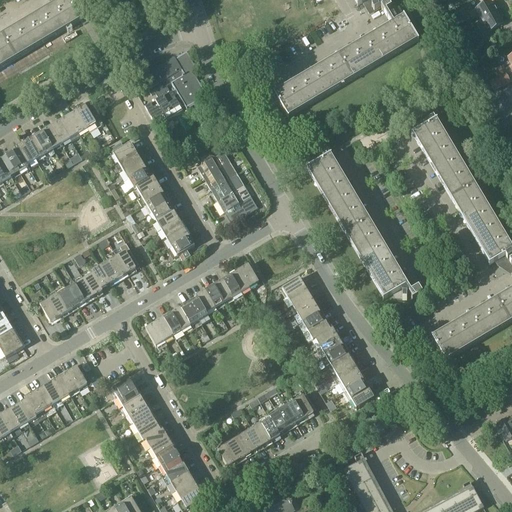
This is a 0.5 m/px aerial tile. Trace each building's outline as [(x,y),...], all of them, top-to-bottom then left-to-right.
[(82,23),(69,0),(0,41),(0,67),(80,20),(82,23)] [(356,0),(360,5),(357,7),(364,4),(370,15),(378,10),(381,9),(383,13),(386,12),(392,9),(391,8),(386,0),(356,0)] [(491,2),(476,11),(475,11),(466,16),(463,11),(447,20),(452,29),(472,19),(473,21),(479,17),(482,22),(500,12),(496,6),(492,5),(491,2)] [(435,12),(438,18),(447,13),(443,7),(435,12)] [(488,33),(503,25),(501,21),(503,18),(500,12),(482,22),(486,29),(480,32),(483,36),(488,33)] [(276,97),(274,95),(275,98),(279,104),(288,120),(289,121),(289,120),(288,118),(417,41),(418,43),(419,43),(404,17),(403,18),(405,21),(392,28),(338,61),(276,97)] [(494,55),(500,52),(496,45),(490,49),(494,55)] [(458,54),(467,72),(473,68),(464,51),(458,54)] [(179,60),(176,62),(185,78),(167,88),(171,86),(186,111),(187,111),(186,110),(207,98),(194,76),(198,73),(187,55),(179,60)] [(511,55),(507,58),(509,63),(511,67),(504,71),(503,69),(498,72),(501,78),(505,76),(510,73),(511,74),(511,73),(511,55)] [(160,64),(157,59),(136,72),(151,97),(155,95),(159,101),(170,94),(166,89),(167,88),(185,78),(176,62),(174,60),(160,68),(159,65),(160,64)] [(505,76),(501,78),(490,84),(495,93),(510,84),(505,76)] [(155,95),(158,101),(145,109),(154,124),(163,118),(166,122),(182,113),(171,94),(170,95),(170,94),(159,101),(155,95)] [(93,106),(87,110),(95,123),(99,120),(101,119),(93,106)] [(76,114),(87,132),(89,136),(104,127),(99,120),(95,123),(87,110),(86,108),(76,114)] [(87,132),(76,114),(68,119),(78,137),(87,132)] [(500,133),(511,123),(511,120),(509,117),(496,128),(500,133)] [(68,119),(59,124),(70,142),(78,137),(68,119)] [(70,142),(59,124),(51,129),(61,147),(70,142)] [(434,124),(412,137),(413,137),(415,136),(491,265),(490,266),(489,266),(489,267),(498,262),(500,265),(501,266),(510,272),(511,273),(511,254),(511,253),(503,239),(434,124)] [(51,129),(42,135),(53,153),(61,147),(51,129)] [(42,135),(34,140),(44,158),(53,153),(42,135)] [(34,140),(25,145),(36,163),(44,158),(34,140)] [(136,155),(130,146),(123,150),(120,144),(109,151),(112,156),(110,158),(116,167),(118,165),(136,155)] [(36,163),(25,145),(17,150),(18,152),(28,168),(36,163)] [(18,152),(9,157),(20,174),(28,169),(28,168),(18,152)] [(88,152),(80,156),(83,161),(91,156),(88,152)] [(204,181),(231,165),(224,154),(213,161),(207,152),(199,157),(205,166),(198,171),(204,181)] [(136,155),(118,165),(123,174),(141,164),(136,155)] [(9,157),(1,162),(11,180),(20,174),(9,157)] [(328,158),(309,170),(386,299),(384,300),(383,301),(383,302),(393,296),(395,300),(398,300),(403,300),(403,301),(407,301),(407,296),(409,295),(413,301),(423,295),(419,288),(417,290),(414,286),(409,285),(407,286),(405,287),(398,276),(329,159),(331,158),(330,157),(328,158)] [(243,163),(241,159),(235,162),(238,167),(243,163)] [(1,162),(0,162),(0,179),(3,185),(11,180),(1,162)] [(141,164),(123,174),(129,183),(146,173),(141,164)] [(238,176),(231,165),(204,181),(211,192),(238,176)] [(146,173),(129,183),(134,191),(151,181),(146,173)] [(245,187),(238,176),(211,192),(218,203),(245,187)] [(154,180),(151,181),(134,191),(134,192),(136,191),(141,199),(159,188),(154,180)] [(249,185),(245,187),(218,203),(232,226),(239,222),(240,223),(248,219),(247,217),(254,213),(247,202),(256,196),(249,185)] [(164,197),(159,188),(141,199),(146,208),(164,197)] [(170,205),(164,197),(146,208),(151,216),(170,205)] [(175,214),(170,205),(151,216),(156,225),(175,214)] [(180,222),(175,214),(156,225),(162,233),(180,222)] [(130,216),(126,219),(131,227),(135,225),(130,216)] [(252,226),(257,223),(254,217),(249,220),(252,226)] [(180,222),(162,233),(167,242),(185,231),(180,222)] [(136,225),(131,228),(136,235),(141,233),(136,225)] [(185,231),(167,242),(172,250),(190,239),(185,231)] [(190,239),(172,250),(178,259),(180,258),(184,265),(194,258),(190,252),(196,248),(190,239)] [(122,253),(116,257),(117,259),(127,276),(136,271),(130,260),(130,259),(133,257),(126,245),(120,249),(122,253)] [(88,251),(82,255),(85,260),(91,256),(88,251)] [(80,256),(74,260),(79,268),(85,265),(80,256)] [(133,257),(130,259),(130,260),(136,271),(140,269),(133,257)] [(117,259),(108,264),(119,281),(127,276),(117,259)] [(444,261),(437,265),(442,272),(448,268),(444,261)] [(108,264),(100,269),(110,287),(119,281),(108,264)] [(248,267),(239,272),(250,290),(259,285),(254,276),(249,269),(248,267)] [(100,269),(91,274),(92,276),(101,292),(102,292),(110,287),(100,269)] [(239,272),(231,278),(241,295),(250,290),(239,272)] [(92,276),(84,281),(94,299),(103,294),(101,292),(92,276)] [(231,278),(222,283),(233,300),(241,295),(231,278)] [(82,279),(74,284),(75,286),(86,304),(94,299),(84,281),(83,281),(82,279)] [(288,300),(306,290),(300,280),(282,290),(288,300)] [(222,283),(214,288),(224,305),(225,307),(234,302),(233,300),(222,283)] [(75,286),(66,291),(77,309),(86,304),(75,286)] [(214,288),(205,293),(215,311),(224,305),(214,288)] [(311,299),(306,290),(288,300),(294,309),(311,299)] [(66,291),(58,297),(68,314),(77,309),(66,291)] [(205,293),(196,298),(198,300),(207,316),(215,311),(205,293)] [(432,339),(431,339),(444,360),(445,360),(511,319),(511,294),(434,341),(432,338),(432,339)] [(58,297),(49,302),(60,319),(68,314),(58,297)] [(311,299),(294,309),(299,318),(316,307),(311,299)] [(197,300),(189,305),(200,323),(208,318),(207,316),(198,300),(197,300)] [(49,302),(40,307),(51,325),(60,319),(49,302)] [(189,305),(180,310),(191,328),(200,323),(189,305)] [(280,316),(275,307),(269,310),(274,319),(280,316)] [(321,316),(316,307),(299,318),(304,326),(321,316)] [(180,310),(172,315),(182,333),(191,328),(180,310)] [(172,315),(163,321),(174,338),(182,333),(172,315)] [(0,329),(9,324),(4,316),(0,318),(0,329)] [(321,316),(304,326),(309,335),(326,324),(321,316)] [(285,323),(283,319),(276,322),(279,327),(285,323)] [(163,321),(155,326),(165,343),(174,338),(163,321)] [(9,324),(0,329),(0,341),(14,333),(9,324)] [(331,332),(326,324),(309,335),(314,342),(315,341),(331,332)] [(146,331),(141,334),(144,339),(148,336),(156,349),(165,343),(155,326),(146,331)] [(333,331),(331,332),(315,341),(321,351),(339,340),(333,331)] [(19,341),(14,333),(0,341),(0,351),(1,352),(19,341)] [(339,340),(321,351),(326,359),(344,349),(339,340)] [(6,361),(9,365),(19,359),(17,355),(24,350),(19,341),(1,352),(6,361)] [(349,358),(344,349),(326,359),(331,368),(349,358)] [(354,366),(349,358),(331,368),(336,376),(354,366)] [(354,366),(336,376),(341,385),(359,374),(354,366)] [(68,374),(79,392),(88,386),(87,385),(91,383),(87,376),(83,378),(77,369),(68,374)] [(68,374),(60,379),(70,397),(79,392),(68,374)] [(364,383),(359,374),(341,385),(347,393),(364,383)] [(60,379),(51,384),(62,402),(70,397),(60,379)] [(118,401),(135,390),(130,381),(112,391),(118,401)] [(369,392),(364,383),(347,393),(352,402),(369,392)] [(62,402),(51,384),(43,389),(53,407),(62,402)] [(53,407),(43,389),(34,394),(44,412),(53,407)] [(140,399),(135,390),(118,401),(123,409),(140,399)] [(374,400),(369,392),(352,402),(357,410),(374,400)] [(47,416),(44,412),(34,394),(25,400),(26,402),(37,420),(38,421),(47,416)] [(302,398),(294,403),(305,421),(313,416),(302,398)] [(140,399),(123,409),(128,418),(146,407),(140,399)] [(37,420),(26,402),(18,407),(29,424),(37,420)] [(305,421),(294,403),(285,408),(296,426),(305,421)] [(18,407),(9,412),(20,430),(29,424),(18,407)] [(146,407),(128,418),(133,426),(151,416),(146,407)] [(285,408),(276,413),(287,431),(296,426),(285,408)] [(20,430),(9,412),(0,417),(11,435),(20,430)] [(287,431),(276,413),(268,418),(269,421),(279,436),(287,431)] [(156,424),(151,416),(133,426),(138,435),(156,424)] [(0,417),(0,435),(3,440),(11,435),(0,417)] [(279,436),(269,421),(261,426),(272,444),(280,439),(279,436)] [(511,430),(506,421),(497,426),(506,443),(511,439),(511,430)] [(156,424),(138,435),(143,443),(146,441),(161,433),(156,424)] [(261,426),(252,431),(263,449),(272,444),(261,426)] [(48,438),(54,434),(51,430),(49,430),(45,432),(48,438)] [(263,449),(252,431),(244,436),(255,454),(263,449)] [(163,432),(161,433),(146,441),(151,451),(169,441),(163,432)] [(255,454),(244,436),(235,441),(246,459),(255,454)] [(28,444),(30,448),(39,443),(36,439),(28,444)] [(169,441),(151,451),(156,459),(173,449),(169,441)] [(246,459),(235,441),(226,446),(237,464),(246,459)] [(18,446),(9,451),(14,458),(22,453),(18,446)] [(237,464),(226,446),(217,451),(228,469),(237,464)] [(173,449),(156,459),(161,468),(179,458),(173,449)] [(1,460),(4,464),(7,462),(13,458),(10,454),(5,458),(1,460)] [(179,458),(161,468),(167,477),(184,466),(179,458)] [(387,511),(362,463),(343,472),(364,511),(387,511)] [(189,475),(184,466),(167,477),(172,485),(189,475)] [(189,475),(172,485),(177,494),(194,484),(189,475)] [(199,492),(194,484),(177,494),(182,502),(199,492)] [(152,488),(147,491),(151,497),(156,494),(152,488)] [(292,511),(294,511),(286,496),(292,493),(289,488),(272,497),(275,502),(265,508),(267,511),(292,511)] [(472,489),(429,511),(480,511),(484,511),(472,489)] [(199,492),(182,502),(187,511),(204,501),(199,492)] [(138,511),(132,500),(123,505),(127,511),(138,511)] [(349,511),(344,500),(340,502),(345,511),(349,511)]
